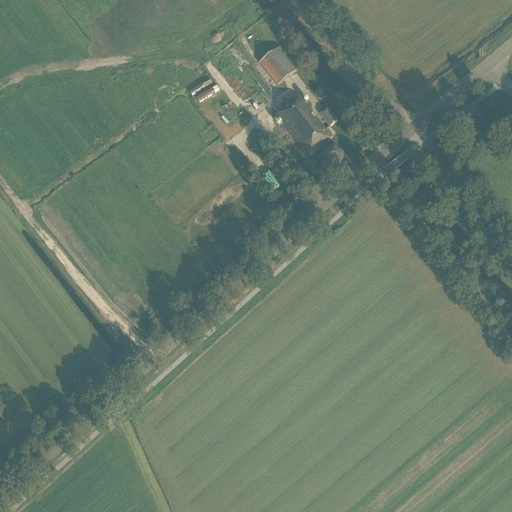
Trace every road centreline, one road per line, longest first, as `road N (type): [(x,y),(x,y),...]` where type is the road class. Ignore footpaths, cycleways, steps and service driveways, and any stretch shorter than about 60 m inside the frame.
road 1 (tertiary): [(0,501),(415,126)]
road 2 (track): [(369,165),(511,337)]
road 3 (unclassified): [(415,126),(369,92),(291,0)]
